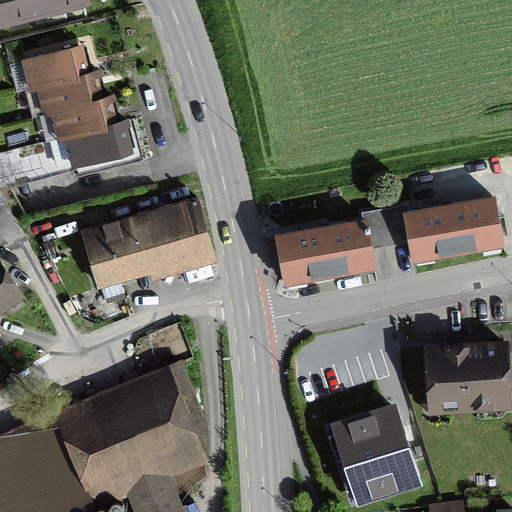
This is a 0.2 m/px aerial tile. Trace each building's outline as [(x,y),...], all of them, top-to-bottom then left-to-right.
[(0,0),(0,22),(87,1),(87,0),(0,0)] [(48,113),(55,112),(61,136),(69,135),(75,160),(128,147),(124,130),(122,121),(115,123),(112,111),(108,96),(100,98),(97,83),(94,71),(86,73),(83,59),(79,46),(27,58),(34,86),(41,84),(48,113)] [(409,240),(412,256),(505,240),(496,188),(409,203),(403,204),(409,240)] [(151,269),(154,277),(218,258),(197,191),(81,226),(99,285),(151,269)] [(403,204),(409,203),(408,200),(361,208),(361,211),(368,210),(374,246),(409,240),(403,204)] [(284,279),(377,262),(374,246),(368,210),(361,211),(275,226),(284,279)] [(43,241),(48,254),(59,250),(54,237),(43,241)] [(22,293),(27,289),(0,251),(0,307),(9,302),(16,312),(29,303),(22,293)] [(122,297),(118,285),(104,289),(108,301),(122,297)] [(511,404),(511,372),(509,333),(424,339),(429,410),(511,404)] [(210,427),(182,356),(0,430),(0,511),(80,511),(128,494),(135,511),(187,511),(172,475),(209,460),(199,432),(210,427)] [(358,501),(420,480),(395,407),(329,429),(334,445),(339,444),(350,475),(343,477),(349,493),(355,491),(358,501)] [(465,511),(464,497),(429,501),(429,511),(465,511)] [(511,511),(511,503),(496,504),(496,509),(474,509),(473,511),(511,511)]
